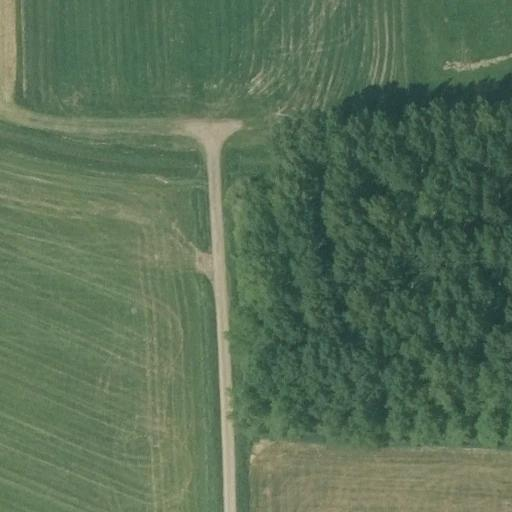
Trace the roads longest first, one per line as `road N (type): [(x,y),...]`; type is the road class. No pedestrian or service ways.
road 1 (unclassified): [(228,511),(214,129)]
road 2 (track): [(0,192),(163,262),(221,274)]
